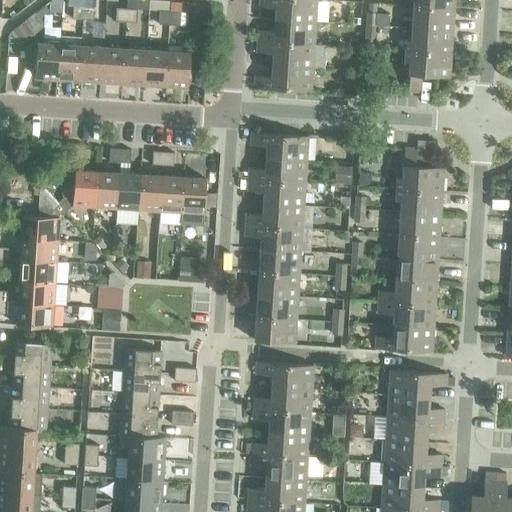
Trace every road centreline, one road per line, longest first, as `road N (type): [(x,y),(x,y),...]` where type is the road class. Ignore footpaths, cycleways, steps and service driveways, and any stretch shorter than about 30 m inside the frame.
road 1 (residential): [(481,126),(244,112),(226,119)]
road 2 (residential): [(216,351),(467,366)]
road 3 (residential): [(467,366),(481,126)]
road 4 (residential): [(216,351),(226,119)]
road 5 (unclassified): [(226,119),(0,106)]
road 6 (residential): [(201,511),(216,351)]
road 7 (residential): [(481,126),(489,0)]
